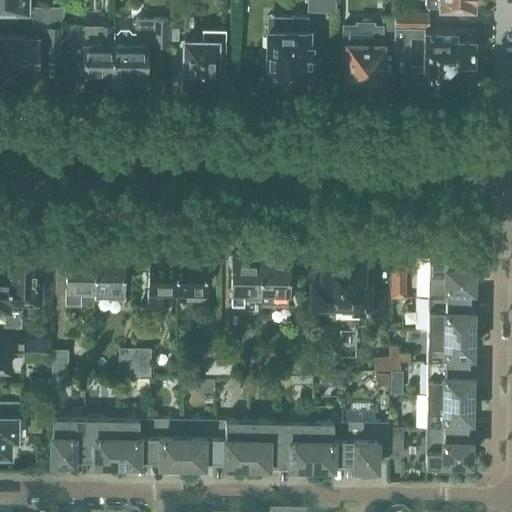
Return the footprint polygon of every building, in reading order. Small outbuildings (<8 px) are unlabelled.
[(76,18),(76,0),(63,0),(63,18),(76,18)] [(308,0),(308,9),(335,10),(334,0),(308,0)] [(33,5),(33,20),(62,21),(63,5),(33,5)] [(395,46),(394,46),(394,53),(410,53),(410,35),(424,35),(423,65),(411,64),(410,82),(423,82),(422,84),(429,84),(430,85),(434,86),(437,86),(440,84),(446,85),(446,66),(454,58),(473,58),(473,52),(474,50),(474,48),(474,47),(474,44),(474,42),(473,41),(474,26),(428,25),(428,10),(395,9),(395,14),(395,25),(395,46)] [(303,65),(310,65),(311,43),(308,43),(308,12),(292,12),(291,27),(268,27),(268,33),(266,36),(266,40),(268,43),(267,54),(261,54),(256,60),(256,68),(261,73),(267,73),(267,81),(271,81),(275,82),(280,82),(282,81),(303,81),(303,65)] [(381,45),(394,46),(395,46),(395,25),(395,14),(382,14),(382,36),(357,35),(357,41),(343,41),(342,58),(347,58),(347,76),(348,76),(348,82),(363,82),(380,83),(380,76),(381,76),(381,45)] [(109,68),(109,78),(129,79),(129,69),(146,69),(146,39),(154,39),(154,42),(168,42),(169,15),(136,15),(136,30),(131,30),(128,27),(120,27),(117,30),(113,30),(112,40),(111,40),(111,68),(109,68)] [(72,39),(72,55),(83,56),(83,68),(109,68),(111,68),(111,40),(112,40),(113,30),(113,23),(100,23),(83,23),(83,40),(72,39)] [(0,61),(19,62),(19,67),(36,67),(37,47),(47,47),(47,55),(59,55),(60,25),(26,24),(26,34),(0,33),(0,61)] [(226,26),(203,26),(203,37),(185,37),(184,79),(202,80),(202,83),(214,83),(214,80),(216,80),(216,78),(225,78),(226,26)] [(5,254),(5,259),(9,259),(9,306),(22,306),(22,304),(21,304),(21,297),(40,298),(40,277),(36,277),(37,250),(16,250),(16,255),(5,254)] [(95,286),(95,250),(67,250),(67,254),(65,254),(65,263),(67,263),(66,300),(79,300),(80,286),(95,286)] [(124,251),(95,250),(95,286),(95,294),(123,295),(124,251)] [(340,254),(340,250),(327,250),(327,254),(323,254),(322,278),(313,278),(312,300),(355,301),(354,312),(385,312),(386,291),(368,290),(368,264),(367,264),(367,265),(362,265),(362,254),(340,254)] [(177,288),(178,252),(149,251),(149,255),(147,255),(147,265),(149,265),(148,301),(160,302),(161,287),(177,288)] [(206,252),(178,252),(177,288),(205,288),(206,252)] [(243,289),(260,289),(261,253),(232,252),(232,256),(230,256),(230,266),(232,266),(231,300),(243,301),(243,289)] [(260,289),(260,302),(261,299),(268,299),(268,302),(288,302),(289,253),(261,253),(260,289)] [(429,256),(428,295),(472,296),(473,262),(458,262),(458,256),(444,256),(443,255),(442,255),(441,254),(439,254),(438,254),(437,254),(435,255),(434,256),(429,256)] [(0,324),(22,325),(22,306),(9,306),(9,259),(5,259),(0,259),(0,324)] [(392,259),(391,294),(405,294),(405,259),(392,259)] [(428,295),(428,327),(472,328),(472,296),(428,295)] [(50,327),(23,326),(23,335),(50,335),(50,327)] [(428,327),(427,360),(471,360),(472,328),(428,327)] [(0,365),(9,366),(9,349),(23,349),(23,339),(9,338),(9,335),(0,334),(0,365)] [(202,371),(217,372),(218,344),(202,343),(202,371)] [(284,371),(299,371),(300,343),(284,343),(284,371)] [(218,344),(217,372),(233,372),(234,344),(218,344)] [(119,373),(134,373),(134,345),(119,345),(119,373)] [(134,345),(134,373),(150,373),(151,346),(134,345)] [(68,347),(52,347),(52,375),(68,375),(68,347)] [(406,350),(400,350),(400,359),(410,359),(410,354),(406,350)] [(373,355),(374,369),(390,369),(400,368),(399,359),(398,354),(388,355),(373,355)] [(427,360),(427,392),(471,393),(471,360),(427,360)] [(376,370),(376,378),(381,382),(388,382),(388,370),(376,370)] [(344,371),(331,371),(331,383),(344,383),(344,371)] [(291,372),(280,372),(280,383),(291,383),(291,372)] [(63,376),(52,376),(52,385),(63,385),(63,376)] [(390,383),(390,391),(402,391),(402,383),(390,383)] [(27,385),(27,393),(42,393),(42,385),(27,385)] [(427,392),(426,424),(470,425),(471,393),(427,392)] [(0,450),(9,450),(9,435),(16,435),(16,414),(23,414),(23,398),(0,397),(0,450)] [(51,457),(84,458),(85,414),(52,413),(51,457)] [(84,458),(116,458),(117,414),(85,414),(84,458)] [(116,458),(149,459),(150,415),(117,414),(116,458)] [(149,459),(181,459),(182,416),(150,415),(149,459)] [(181,459),(214,460),(214,416),(182,416),(181,459)] [(214,460),(246,461),(247,417),(214,416),(214,460)] [(246,461),(278,461),(279,417),(247,417),(246,461)] [(278,461),(311,462),(311,418),(279,417),(278,461)] [(311,462),(343,462),(344,418),(311,418),(311,462)] [(344,418),(343,462),(376,463),(376,456),(388,456),(389,438),(389,425),(389,419),(344,418)] [(470,425),(426,424),(425,464),(431,464),(432,464),(433,465),(434,465),(435,466),(437,466),(438,465),(440,465),(441,464),(454,464),(454,458),(469,458),(470,425)] [(389,425),(389,438),(400,438),(400,425),(389,425)]
